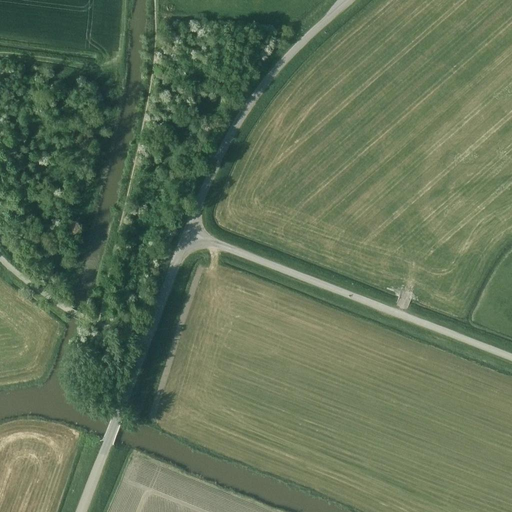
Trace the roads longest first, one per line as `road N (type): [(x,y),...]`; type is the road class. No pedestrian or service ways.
road 1 (unclassified): [(511,361),(186,233)]
road 2 (unclassified): [(80,511),(186,233)]
road 3 (unclassified): [(186,233),(244,110),(348,0)]
